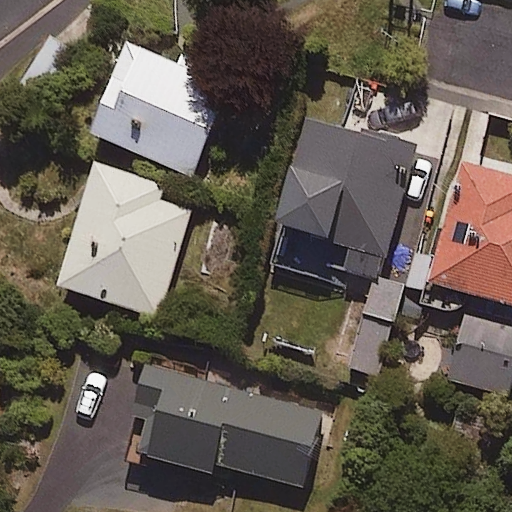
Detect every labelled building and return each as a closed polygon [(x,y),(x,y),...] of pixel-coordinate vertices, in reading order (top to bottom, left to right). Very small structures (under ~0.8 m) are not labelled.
[(174,66),(119,43),(80,134),(198,183),(242,79),(180,53),(174,66)] [(415,151),(301,123),(290,169),(284,167),(268,228),(348,247),(343,267),(374,275),(379,257),(388,259),(415,151)] [(511,175),(454,159),(418,289),(511,314),(511,175)] [(164,186),(91,164),(54,287),(162,319),(195,210),(160,200),(164,186)] [(248,231),(213,222),(200,269),(235,278),(248,231)] [(364,315),(392,324),(404,288),(375,279),(364,315)] [(511,371),(511,319),(466,306),(445,378),(505,395),(511,371)] [(392,324),(364,315),(347,366),(375,376),(392,324)] [(214,462),(301,488),(323,415),(142,361),(124,418),(145,425),(136,455),(210,477),(214,462)]
